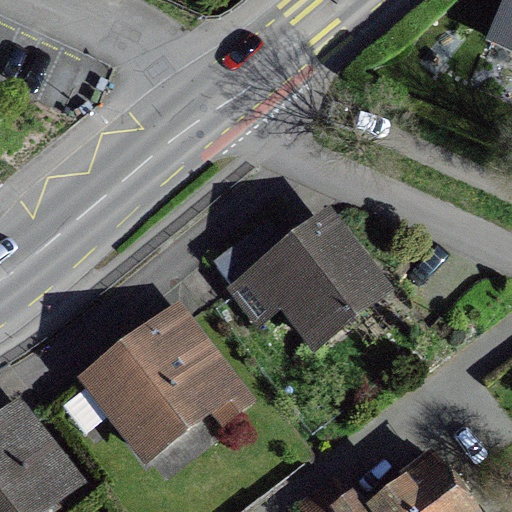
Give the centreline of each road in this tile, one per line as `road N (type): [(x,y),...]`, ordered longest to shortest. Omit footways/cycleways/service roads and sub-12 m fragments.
road 1 (residential): [(231,97),(319,169),(511,257)]
road 2 (primary): [(231,97),(0,284)]
road 3 (primary): [(344,0),(231,97)]
